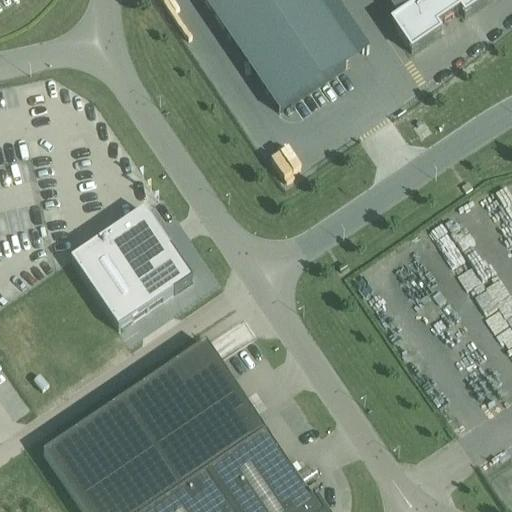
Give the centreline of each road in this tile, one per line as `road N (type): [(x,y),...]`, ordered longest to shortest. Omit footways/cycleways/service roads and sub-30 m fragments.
road 1 (unclassified): [(257,279),(511,112)]
road 2 (unclassified): [(423,511),(393,482),(257,279)]
road 3 (unclassified): [(257,279),(99,49)]
road 4 (unknown): [(511,412),(393,482)]
road 5 (unknown): [(399,85),(504,10)]
